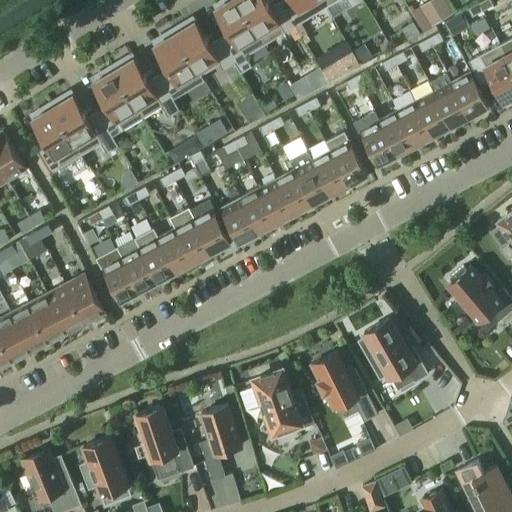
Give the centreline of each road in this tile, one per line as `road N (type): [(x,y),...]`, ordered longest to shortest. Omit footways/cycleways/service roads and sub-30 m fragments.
road 1 (residential): [(511,154),(0,421)]
road 2 (residential): [(511,383),(484,407),(383,460),(253,511)]
road 3 (residential): [(125,0),(0,76)]
